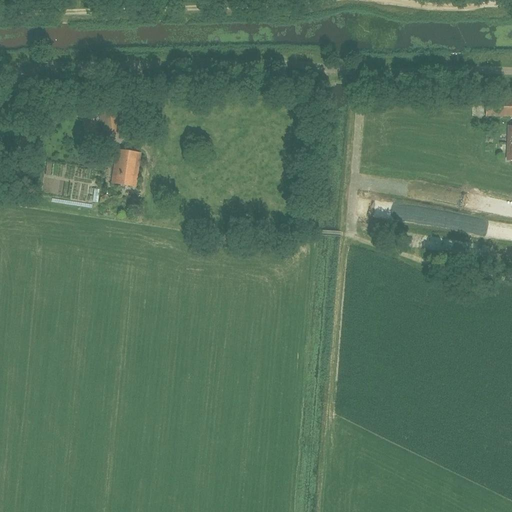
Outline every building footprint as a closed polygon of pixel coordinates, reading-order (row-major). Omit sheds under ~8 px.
[(486,117),(511,117),(511,97),(486,98),(486,117)] [(102,137),(122,135),(119,108),(99,110),(102,137)] [(98,118),(85,119),(86,136),(99,135),(98,118)] [(30,149),(32,137),(24,136),(21,148),(30,149)] [(135,187),(140,154),(117,150),(112,184),(135,187)] [(21,167),(23,157),(15,155),(13,166),(21,167)] [(457,217),(403,209),(402,219),(455,228),(457,217)]
